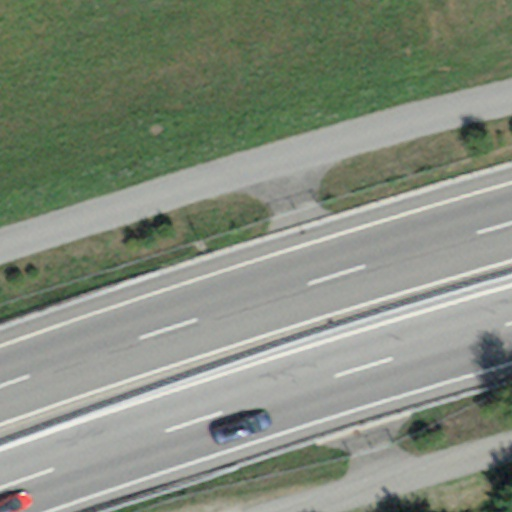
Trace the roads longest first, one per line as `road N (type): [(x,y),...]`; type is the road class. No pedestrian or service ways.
road 1 (motorway): [(0,486),(179,421),(511,321)]
road 2 (motorway): [(511,219),(146,328),(0,382)]
road 3 (track): [(319,511),(511,451)]
